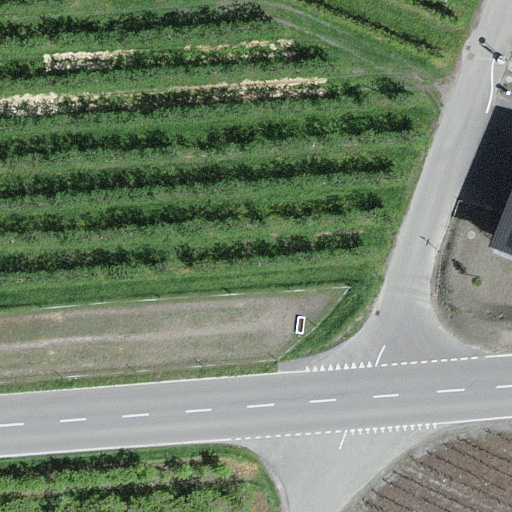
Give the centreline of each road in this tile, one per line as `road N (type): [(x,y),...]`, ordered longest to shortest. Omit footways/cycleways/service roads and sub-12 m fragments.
road 1 (residential): [(505,0),(361,396)]
road 2 (tertiary): [(0,425),(361,396)]
road 3 (tertiary): [(361,396),(511,387)]
road 4 (unclassified): [(361,396),(314,511)]
